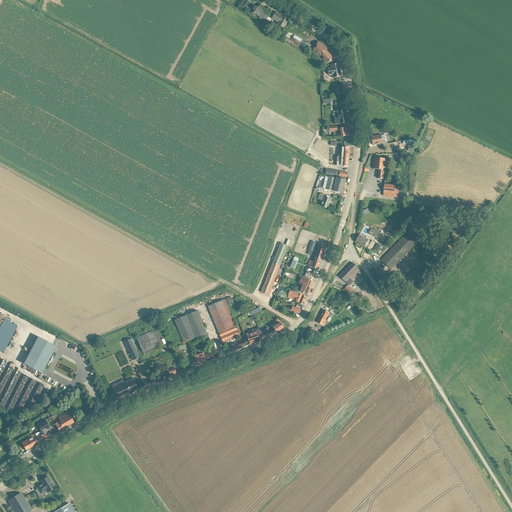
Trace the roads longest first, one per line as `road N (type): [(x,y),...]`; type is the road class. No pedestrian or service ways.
road 1 (tertiary): [(0,473),(120,404),(280,337),(313,298)]
road 2 (unclassified): [(511,506),(348,251)]
road 3 (tertiary): [(352,191),(357,129),(340,49),(271,0)]
